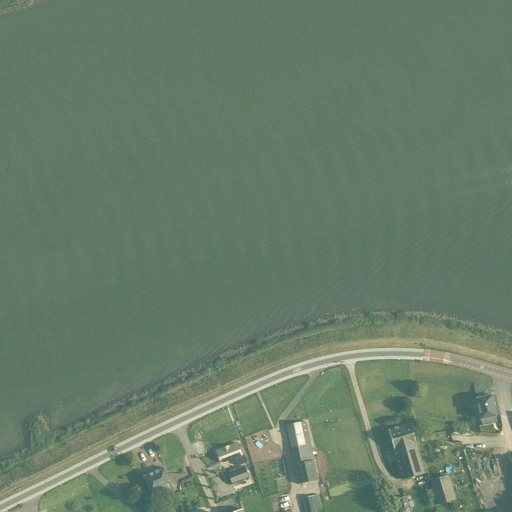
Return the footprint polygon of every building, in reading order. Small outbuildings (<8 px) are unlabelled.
[(489,395),(476,397),(480,418),(496,415),(492,394),(489,395)] [(299,483),(318,481),(306,422),(287,426),(299,483)] [(411,424),(402,426),(416,477),(425,474),(411,424)] [(402,426),(389,430),(404,480),(416,477),(402,426)] [(221,464),(242,455),(237,443),(216,451),(221,464)] [(233,486),(250,479),(245,467),(228,473),(233,486)] [(154,473),(162,490),(172,485),(164,468),(154,473)] [(152,494),(162,490),(154,473),(144,477),(152,494)] [(437,505),(456,500),(449,475),(430,481),(437,505)] [(219,494),(229,491),(224,477),(214,481),(219,494)] [(316,511),(313,496),(303,498),(306,511),(316,511)] [(399,509),(409,507),(407,497),(397,499),(399,509)]
